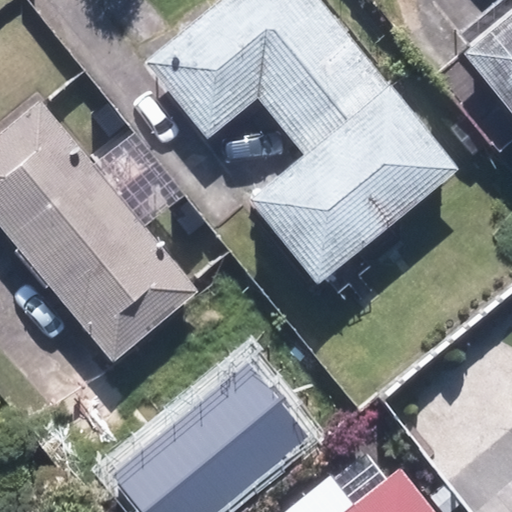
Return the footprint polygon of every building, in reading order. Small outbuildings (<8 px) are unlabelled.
[(328,286),(341,287),(352,280),(355,268),(347,256),(345,256),(450,169),(311,0),(216,0),(139,63),(201,140),(248,101),(297,158),(242,203),(310,285),(322,275),(328,286)] [(448,54),(511,131),(511,0),(506,0),(505,2),(508,6),(448,54)] [(0,126),(0,236),(104,360),(190,288),(31,100),(0,126)] [(156,435),(82,351),(30,396),(104,481),(156,435)] [(252,369),(115,484),(138,511),(218,511),(309,436),(252,369)] [(355,416),(374,440),(398,423),(379,397),(355,416)] [(383,479),(363,453),(329,481),(349,505),(340,511),(430,511),(396,469),(383,479)] [(426,499),(438,511),(445,511),(456,502),(441,484),(426,499)]
